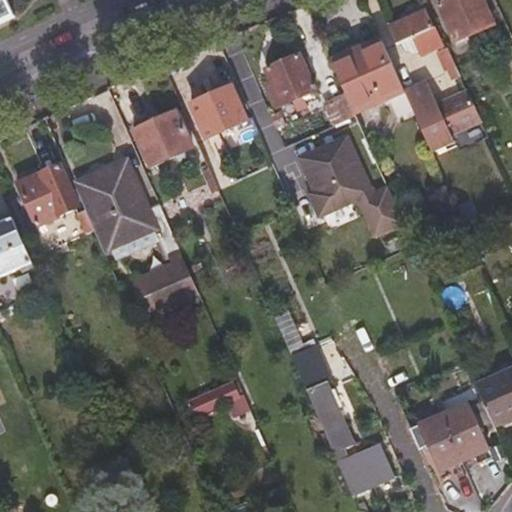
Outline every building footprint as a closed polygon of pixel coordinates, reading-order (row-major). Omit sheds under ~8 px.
[(0,0),(0,24),(16,18),(7,0),(0,0)] [(456,47),(496,28),(483,0),(462,0),(440,10),(456,47)] [(426,14),(390,31),(398,49),(402,47),(405,54),(416,57),(420,55),(422,59),(443,50),(426,14)] [(335,69),(353,109),(356,117),(405,95),(382,42),(362,51),(363,57),(335,69)] [(459,71),(450,53),(440,58),(448,76),(459,71)] [(320,93),(304,57),(271,72),(278,87),(274,89),(280,105),(285,103),(286,107),(320,93)] [(459,71),(449,76),(454,85),(463,81),(459,71)] [(428,85),(405,95),(433,155),(454,145),(486,130),(468,96),(438,109),(428,85)] [(234,89),(195,106),(209,142),(250,124),(234,89)] [(356,117),(353,109),(337,116),(341,126),(357,119),(356,117)] [(154,167),(194,149),(178,114),(138,132),(154,167)] [(349,139),(300,161),(315,193),(318,200),(312,202),(320,220),(361,202),(377,239),(391,233),(405,226),(389,190),(375,196),(349,139)] [(61,166),(19,183),(38,227),(78,208),(61,166)] [(97,232),(105,253),(156,231),(169,260),(182,253),(162,206),(148,212),(126,166),(76,187),(87,212),(97,232)] [(318,200),(315,193),(309,196),(312,202),(318,200)] [(97,232),(87,212),(82,215),(90,236),(97,232)] [(0,278),(34,263),(33,261),(14,218),(0,224),(0,278)] [(133,292),(140,307),(183,288),(176,273),(133,292)] [(511,364),(474,381),(477,388),(492,421),(511,411),(511,364)] [(239,381),(188,398),(195,418),(228,406),(232,418),(249,412),(239,381)] [(305,393),(350,498),(392,480),(378,447),(359,455),(328,384),(305,393)] [(470,404),(414,428),(423,450),(431,447),(442,470),(490,449),(470,404)]
